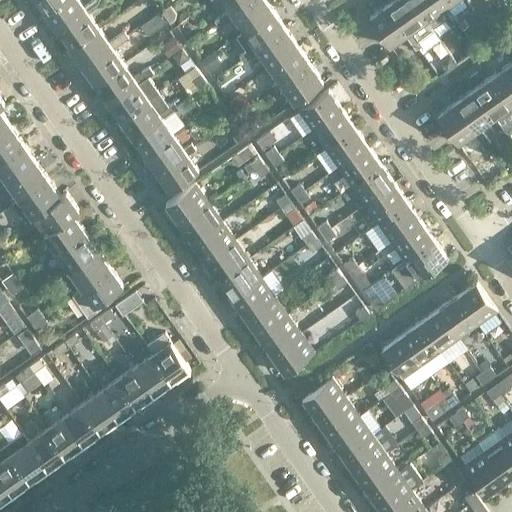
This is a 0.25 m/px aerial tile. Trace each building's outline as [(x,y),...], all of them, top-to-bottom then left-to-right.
[(60,0),(37,0),(45,11),(60,0)] [(86,8),(84,5),(80,0),(60,0),(45,11),(57,29),(86,8)] [(96,6),(91,0),(84,5),(86,8),(89,12),(96,6)] [(248,0),(223,0),(230,8),(232,12),(248,0)] [(273,9),(266,0),(248,0),(232,12),(234,15),(244,29),(273,9)] [(432,28),(426,18),(412,0),(390,0),(388,2),(408,31),(405,33),(410,41),(416,36),(418,38),(432,28)] [(443,6),(438,0),(412,0),(426,18),(440,8),(443,6)] [(408,31),(388,2),(369,15),(390,44),(405,33),(408,31)] [(452,11),(446,4),(443,6),(440,8),(445,16),(452,11)] [(99,26),(89,12),(86,8),(57,29),(70,46),(99,26)] [(234,15),(232,12),(230,8),(222,14),(226,20),(234,15)] [(286,27),(273,9),(244,29),(237,35),(247,49),(254,44),(257,47),(286,27)] [(159,10),(149,17),(156,27),(166,20),(159,10)] [(457,19),(452,11),(445,16),(451,24),(457,19)] [(226,20),(222,14),(214,19),(219,26),(226,20)] [(479,19),(471,24),(482,39),(489,34),(479,19)] [(111,44),(109,40),(99,26),(70,46),(82,64),(111,44)] [(298,44),(286,27),(257,47),(259,50),(269,64),(298,44)] [(124,30),(117,35),(121,41),(129,36),(124,30)] [(121,41),(117,35),(109,40),(111,44),(113,47),(121,41)] [(163,43),(170,53),(181,46),(173,36),(163,43)] [(416,36),(410,41),(415,48),(422,44),(418,38),(416,36)] [(124,61),(113,47),(111,44),(82,64),(95,82),(124,61)] [(259,50),(257,47),(254,44),(247,49),(251,55),(259,50)] [(310,62),(298,44),(269,64),(279,79),(282,82),(310,62)] [(176,58),(184,60),(189,57),(182,47),(173,54),(176,58)] [(251,55),(247,49),(239,54),(244,61),(251,55)] [(215,50),(202,59),(208,68),(221,59),(215,50)] [(444,56),(442,63),(446,69),(456,62),(449,52),(444,56)] [(136,79),(134,76),(124,61),(95,82),(107,99),(136,79)] [(323,80),(310,62),(282,82),(284,85),(294,100),(323,80)] [(511,66),(509,62),(491,74),(511,103),(511,102),(511,66)] [(149,65),(141,70),(146,77),(148,75),(154,71),(149,65)] [(146,77),(141,70),(134,76),(136,79),(138,82),(146,77)] [(511,103),(491,74),(474,87),(494,115),(508,105),(511,103)] [(158,90),(148,75),(146,77),(138,82),(136,79),(107,99),(120,117),(158,90)] [(284,85),(282,82),(279,79),(272,84),(276,91),(284,85)] [(299,108),(312,127),(342,107),(328,87),(299,108)] [(494,115),(474,87),(456,99),(476,128),(479,126),(494,115)] [(120,117),(132,135),(161,114),(159,111),(166,106),(168,104),(158,90),(120,117)] [(239,92),(229,98),(239,112),(248,105),(239,92)] [(161,114),(132,135),(145,152),(173,132),(185,124),(177,113),(181,111),(182,112),(192,105),(186,97),(176,104),(174,100),(168,104),(166,106),(171,112),(163,118),(161,114)] [(476,128),(456,99),(438,112),(458,141),(473,130),(476,128)] [(171,112),(166,106),(159,111),(161,114),(163,118),(171,112)] [(355,125),(342,107),(312,127),(325,146),(355,125)] [(0,131),(11,124),(0,108),(0,131)] [(246,124),(251,130),(258,125),(254,119),(246,124)] [(0,157),(23,141),(11,124),(0,131),(0,157)] [(368,144),(355,125),(325,146),(339,164),(368,144)] [(485,133),(479,126),(476,128),(473,130),(478,138),(485,133)] [(233,134),(238,140),(245,135),(241,129),(233,134)] [(269,129),(256,138),(263,147),(276,138),(269,129)] [(186,150),(183,146),(173,132),(145,152),(157,170),(186,150)] [(490,141),(485,133),(478,138),(484,146),(490,141)] [(36,159),(23,141),(0,157),(0,169),(7,179),(36,159)] [(196,147),(191,141),(183,146),(186,150),(188,153),(196,147)] [(273,144),(264,151),(269,158),(278,151),(273,144)] [(381,162),(368,144),(339,164),(352,183),(381,162)] [(199,168),(188,153),(186,150),(157,170),(170,188),(199,168)] [(283,158),(278,151),(269,158),(274,165),(283,158)] [(250,161),(255,168),(263,162),(258,155),(250,161)] [(48,177),(36,159),(7,179),(20,197),(48,177)] [(268,169),(263,162),(255,168),(260,175),(268,169)] [(394,181),(381,162),(352,183),(365,202),(394,181)] [(60,194),(48,177),(20,197),(12,202),(25,220),(38,211),(38,210),(61,194),(60,194)] [(195,181),(166,201),(179,221),(209,200),(195,181)] [(407,200),(394,181),(365,202),(378,220),(407,200)] [(299,182),(291,188),(296,195),(304,189),(299,182)] [(309,196),(304,189),(296,195),(301,202),(309,196)] [(66,190),(60,194),(61,194),(38,210),(38,211),(50,228),(73,212),(73,213),(79,208),(66,190)] [(276,198),(281,205),(290,199),(285,192),(276,198)] [(295,206),(290,199),(281,205),(286,212),(295,206)] [(304,206),(308,212),(317,206),(313,199),(304,206)] [(222,219),(209,200),(179,221),(192,240),(222,219)] [(421,218),(407,200),(378,220),(391,239),(421,218)] [(50,228),(44,232),(57,250),(85,230),(73,213),(73,212),(50,228)] [(434,237),(421,218),(391,239),(404,258),(434,237)] [(235,238),(222,219),(192,240),(206,258),(235,238)] [(326,219),(317,225),(322,232),(331,226),(326,219)] [(336,233),(331,226),(322,232),(327,239),(336,233)] [(302,235),(307,242),(316,236),(311,229),(302,235)] [(98,247),(85,230),(57,250),(69,268),(98,247)] [(321,243),(316,236),(307,242),(312,249),(321,243)] [(447,256),(434,237),(404,258),(418,277),(447,256)] [(248,256),(235,238),(206,258),(219,277),(248,256)] [(110,265),(98,247),(69,268),(82,285),(110,265)] [(261,275),(248,256),(219,277),(232,295),(261,275)] [(352,256),(343,262),(348,269),(357,263),(352,256)] [(362,270),(357,263),(348,269),(353,276),(362,270)] [(123,283),(110,265),(82,285),(71,293),(87,315),(97,308),(94,303),(123,283)] [(328,273),(333,280),(342,274),(337,266),(328,273)] [(2,278),(7,285),(18,277),(13,270),(2,278)] [(347,281),(342,274),(333,280),(338,287),(347,281)] [(274,293),(261,275),(232,295),(245,314),(274,293)] [(23,285),(18,277),(7,285),(12,292),(23,285)] [(476,279),(457,293),(477,322),(497,309),(476,279)] [(143,299),(136,288),(117,301),(125,312),(143,299)] [(287,312),(274,293),(245,314),(258,333),(287,312)] [(477,322),(457,293),(438,306),(459,335),(477,322)] [(379,294),(370,300),(375,307),(384,301),(379,294)] [(6,299),(0,303),(0,315),(6,323),(17,315),(6,299)] [(355,311),(360,318),(369,312),(364,304),(355,311)] [(27,313),(32,320),(43,313),(38,306),(27,313)] [(115,313),(110,306),(100,314),(104,320),(115,313)] [(459,335),(438,306),(419,319),(440,349),(459,335)] [(301,331),(287,312),(258,333),(271,351),(301,331)] [(48,320),(43,313),(32,320),(37,328),(48,320)] [(104,320),(100,314),(89,321),(94,327),(104,320)] [(440,349),(419,319),(401,332),(422,362),(440,349)] [(25,326),(16,332),(22,342),(32,335),(25,326)] [(165,330),(147,343),(172,379),(190,366),(165,330)] [(79,338),(75,331),(64,338),(69,345),(79,338)] [(314,350),(301,331),(271,351),(285,371),(314,350)] [(401,332),(381,346),(402,375),(410,386),(429,372),(422,362),(401,332)] [(69,345),(64,338),(54,346),(59,352),(69,345)] [(366,355),(375,349),(369,342),(361,348),(366,355)] [(172,379),(147,343),(129,355),(135,364),(154,391),(172,379)] [(44,363),(39,356),(29,363),(34,370),(44,363)] [(34,370),(29,363),(19,371),(23,377),(34,370)] [(154,391),(135,364),(117,376),(137,404),(154,391)] [(490,364),(483,369),(489,378),(496,373),(490,364)] [(489,378),(483,369),(476,374),(482,383),(489,378)] [(511,371),(493,384),(499,393),(511,383),(511,371)] [(302,396),(316,415),(346,394),(332,375),(302,396)] [(137,404),(117,376),(100,388),(119,416),(137,404)] [(472,376),(464,382),(471,391),(478,385),(472,376)] [(386,383),(391,391),(400,384),(395,377),(386,383)] [(0,393),(9,387),(4,381),(0,383),(0,393)] [(391,391),(382,396),(395,415),(413,403),(400,384),(391,391)] [(499,393),(493,384),(486,389),(492,398),(499,393)] [(119,416),(100,388),(82,401),(102,429),(119,416)] [(452,390),(445,395),(451,404),(459,399),(452,390)] [(359,413),(346,394),(316,415),(329,434),(359,413)] [(451,404),(445,395),(438,400),(444,409),(451,404)] [(102,429),(82,401),(64,413),(84,441),(102,429)] [(463,405),(456,410),(462,419),(469,414),(463,405)] [(462,419),(456,410),(449,415),(455,424),(462,419)] [(84,441),(64,413),(47,426),(66,454),(84,441)] [(372,432),(359,413),(329,434),(342,452),(372,432)] [(412,421),(417,428),(426,422),(421,415),(412,421)] [(431,429),(426,422),(417,428),(422,435),(431,429)] [(372,432),(342,452),(356,471),(385,450),(397,442),(384,423),(372,432)] [(66,454),(47,426),(29,438),(49,466),(66,454)] [(496,427),(477,440),(504,479),(511,473),(511,450),(502,436),(496,427)] [(511,429),(502,436),(511,450),(511,429)] [(23,430),(6,442),(31,478),(49,466),(29,438),(23,430)] [(477,440),(458,454),(485,492),(504,479),(477,440)] [(31,478),(6,442),(0,446),(0,472),(13,491),(31,478)] [(398,469),(385,450),(356,471),(369,490),(398,469)] [(438,458),(443,465),(452,459),(447,452),(438,458)] [(457,466),(452,459),(443,465),(448,472),(457,466)] [(398,469),(369,490),(382,508),(411,488),(422,480),(409,461),(398,469)] [(0,500),(13,491),(0,472),(0,500)] [(416,511),(424,506),(411,488),(382,508),(384,511),(416,511)] [(464,495),(470,502),(478,496),(473,488),(464,495)] [(489,511),(478,496),(470,502),(476,511),(489,511)]
